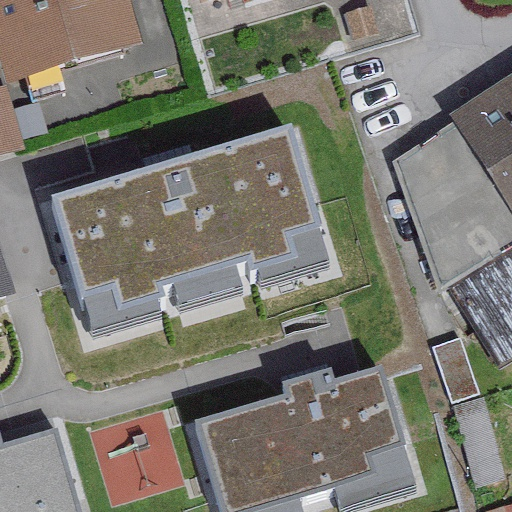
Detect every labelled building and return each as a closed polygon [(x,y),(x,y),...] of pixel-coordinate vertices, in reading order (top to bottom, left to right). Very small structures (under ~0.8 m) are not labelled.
[(113,0),(0,0),(0,94),(129,60),(113,0)] [(188,0),(195,22),(268,0),(188,0)] [(369,18),(343,28),(350,49),(376,39),(369,18)] [(388,178),(430,313),(442,305),(492,383),(511,369),(511,88),(438,136),(442,143),(388,178)] [(5,123),(0,103),(0,167),(21,162),(18,151),(41,145),(33,116),(5,123)] [(326,260),(288,132),(56,201),(95,329),(157,311),(154,299),(160,297),(157,286),(176,280),(182,303),(238,286),(231,264),(255,257),(262,280),(326,260)] [(0,311),(13,307),(0,268),(0,311)] [(472,405),(452,352),(428,362),(449,415),(472,405)] [(289,399),(200,425),(225,511),(297,511),(293,496),(335,484),(342,506),(412,485),(378,373),(332,387),(329,374),(285,387),(289,399)] [(501,487),(477,414),(450,423),(475,496),(501,487)] [(0,511),(78,511),(55,434),(1,449),(0,445),(0,511)]
